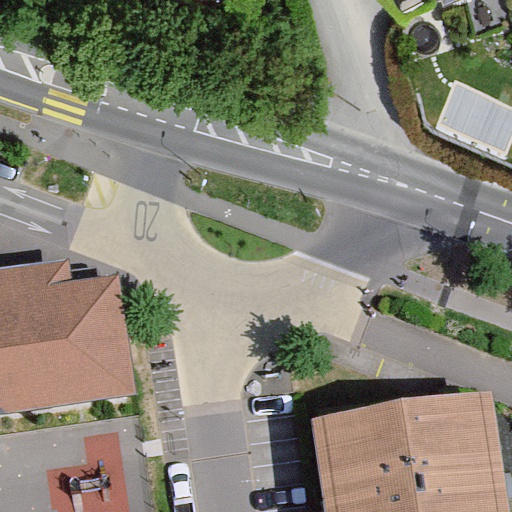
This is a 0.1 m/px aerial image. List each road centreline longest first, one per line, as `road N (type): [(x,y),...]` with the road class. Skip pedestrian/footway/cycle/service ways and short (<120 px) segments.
road 1 (tertiary): [(415,189),(145,105)]
road 2 (residential): [(243,511),(210,287)]
road 3 (residential): [(318,306),(511,386)]
road 4 (residential): [(149,242),(0,190)]
road 5 (tertiary): [(145,105),(0,55)]
road 6 (residential): [(318,306),(415,189)]
road 7 (residential): [(145,105),(149,242)]
